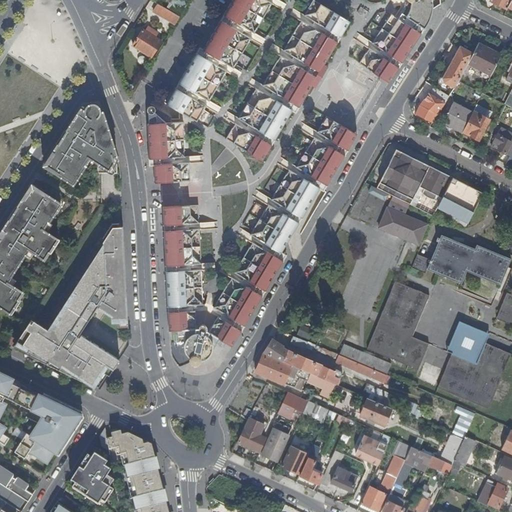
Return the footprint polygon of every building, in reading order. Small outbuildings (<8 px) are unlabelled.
[(251,38),(235,28),(238,23),(254,32),(271,2),(267,0),(231,0),(223,14),(229,18),(226,23),(220,20),(203,49),(200,55),(196,53),(179,83),(184,86),(181,91),(175,88),(166,104),(197,121),(202,124),(209,113),(204,109),(206,106),(190,97),(193,91),(209,100),(226,71),(211,61),(214,56),(233,67),(251,38)] [(190,0),(172,0),(168,8),(181,16),(190,0)] [(302,68),(280,55),(263,85),(286,98),(282,104),(260,90),(256,88),(238,118),(260,131),(257,136),(235,123),(226,139),(256,156),(289,100),(293,102),(343,17),(314,0),(312,0),(304,14),(326,27),(323,33),(301,20),(283,50),(305,62),(302,68)] [(404,0),(405,3),(404,8),(402,13),(414,21),(410,26),(399,18),(391,14),(373,43),(388,53),(385,58),(370,48),(360,63),(390,82),(399,67),(394,64),(397,58),(403,62),(421,33),(415,30),(419,25),(424,28),(429,20),(432,9),(432,0),(404,0)] [(490,0),(490,1),(507,9),(508,7),(511,0),(490,0)] [(179,18),(181,16),(168,8),(159,3),(154,11),(175,24),(179,18)] [(366,19),(370,13),(361,7),(357,13),(366,19)] [(414,21),(402,13),(399,18),(410,26),(414,21)] [(229,18),(223,14),(220,20),(226,23),(229,18)] [(326,27),(304,14),(301,20),(323,33),(326,27)] [(328,65),(324,63),(349,20),(343,17),(293,102),(289,100),(256,156),(262,160),(292,109),(296,111),(312,83),(315,86),(328,65)] [(254,32),(238,23),(235,28),(251,38),(254,32)] [(424,28),(419,25),(415,30),(421,33),(424,28)] [(134,45),(153,57),(162,41),(155,37),(158,32),(148,27),(146,31),(143,29),(134,45)] [(388,53),(373,43),(370,48),(385,58),(388,53)] [(502,55),(478,44),(473,54),(468,64),(483,71),(492,75),(502,55)] [(449,85),(454,89),(458,83),(460,81),(468,64),(473,54),(461,47),(443,79),(443,82),(449,85)] [(305,62),(283,50),(280,55),(302,68),(305,62)] [(403,62),(397,58),(394,64),(399,67),(403,62)] [(489,81),(492,75),(483,71),(480,76),(489,81)] [(446,91),(449,85),(443,82),(443,79),(440,78),(438,81),(438,83),(438,84),(438,85),(439,86),(440,87),(440,88),(446,91)] [(184,86),(179,83),(175,88),(181,91),(184,86)] [(286,98),(263,85),(260,90),(282,104),(286,98)] [(209,100),(193,91),(190,97),(206,106),(209,100)] [(436,114),(438,115),(447,99),(444,97),(442,101),(430,94),(421,106),(416,114),(432,123),(436,114)] [(462,132),(472,113),(453,103),(450,108),(448,107),(442,119),(445,121),(445,122),(462,132)] [(98,163),(98,173),(117,173),(117,162),(118,162),(103,112),(101,113),(100,111),(100,109),(99,108),(97,106),(95,105),(93,105),(91,105),(88,106),(87,108),(86,109),(85,111),(84,111),(81,109),(66,131),(67,132),(59,145),(58,144),(51,155),(53,156),(47,166),(49,167),(57,172),(55,173),(73,185),(85,166),(84,166),(89,158),(94,160),(98,163)] [(489,120),(473,112),(472,113),(462,132),(478,140),(489,120)] [(248,287),(231,277),(214,307),(203,304),(201,269),(188,270),(188,264),(201,263),(199,229),(186,230),(186,223),(199,223),(198,205),(169,206),(176,330),(184,329),(185,347),(186,353),(190,357),(194,360),(200,361),(205,359),(210,355),(219,340),(226,344),(277,257),(273,254),(318,179),(322,181),(352,131),(327,117),(318,132),(334,141),(331,147),(315,137),(297,167),(309,174),(306,179),(294,172),(290,170),(272,199),(286,208),(283,213),(273,207),(269,205),(251,234),(256,237),(267,244),(264,249),(252,242),(235,272),(251,282),(248,287)] [(260,131),(238,118),(235,123),(257,136),(260,131)] [(166,172),(166,181),(190,180),(189,162),(185,163),(178,163),(177,157),(185,156),(183,122),(154,123),(156,158),(160,158),(161,173),(166,172)] [(155,182),(166,181),(166,172),(161,173),(160,158),(156,158),(154,123),(150,124),(148,124),(147,124),(149,165),(154,165),(155,182)] [(59,145),(67,132),(66,131),(58,144),(59,145)] [(282,252),(320,188),(324,190),(357,135),(352,131),(322,181),(318,179),(273,254),(277,257),(226,344),(232,347),(287,256),(282,252)] [(334,141),(318,132),(315,137),(331,147),(334,141)] [(497,135),(494,141),(501,145),(500,147),(498,150),(505,153),(510,156),(511,152),(511,151),(511,140),(511,141),(497,135)] [(449,175),(413,157),(412,158),(412,157),(411,159),(406,156),(406,155),(405,154),(406,153),(392,147),(385,160),(386,160),(385,161),(387,162),(384,167),(383,167),(382,167),(372,187),(428,216),(449,175)] [(47,169),(49,167),(47,166),(53,156),(51,155),(44,167),(47,169)] [(88,168),(94,160),(89,158),(84,166),(85,166),(88,168)] [(309,174),(297,167),(294,172),(306,179),(309,174)] [(437,210),(469,224),(483,191),(451,178),(437,210)] [(32,184),(24,197),(26,198),(32,188),(34,189),(36,187),(32,184)] [(49,223),(61,204),(43,193),(42,194),(34,189),(32,188),(26,198),(24,197),(18,207),(18,208),(10,220),(9,220),(3,230),(6,232),(0,240),(0,306),(10,313),(18,300),(17,300),(22,292),(13,286),(8,283),(11,278),(10,277),(18,266),(25,255),(26,255),(29,250),(34,253),(44,259),(48,252),(49,252),(57,239),(47,233),(42,230),(48,222),(49,223)] [(383,204),(387,196),(371,188),(367,196),(383,204)] [(286,208),(272,199),(269,205),(273,207),(283,213),(286,208)] [(419,244),(428,224),(402,214),(405,208),(390,201),(379,228),(419,244)] [(176,330),(169,206),(163,207),(169,330),(176,330)] [(10,220),(18,208),(18,207),(9,220),(10,220)] [(52,225),(49,223),(48,222),(42,230),(47,233),(52,225)] [(91,384),(100,390),(109,376),(103,372),(108,365),(113,369),(119,360),(81,335),(76,332),(93,305),(98,308),(109,316),(111,315),(111,323),(117,323),(128,322),(123,227),(119,227),(118,223),(112,224),(103,238),(103,246),(104,252),(100,251),(73,292),(76,294),(53,329),(50,327),(48,330),(31,319),(18,341),(29,348),(25,353),(36,359),(39,355),(59,370),(60,368),(71,376),(73,373),(91,385),(91,384)] [(432,260),(419,254),(413,268),(426,274),(428,269),(462,283),(467,271),(501,285),(511,259),(478,245),(476,249),(442,235),(441,238),(438,238),(437,241),(439,242),(432,260)] [(267,244),(256,237),(252,242),(264,249),(267,244)] [(57,239),(49,252),(51,253),(59,241),(57,239)] [(34,253),(29,250),(26,255),(30,258),(34,253)] [(251,282),(235,272),(231,277),(248,287),(251,282)] [(226,286),(209,276),(206,281),(223,291),(226,286)] [(16,281),(11,278),(8,283),(13,286),(16,281)] [(396,281),(368,349),(418,370),(429,344),(413,337),(431,296),(396,281)] [(511,293),(507,291),(496,318),(511,324),(511,293)] [(73,292),(50,327),(53,329),(76,294),(73,292)] [(18,300),(10,313),(12,314),(20,302),(18,300)] [(76,332),(81,335),(98,308),(93,305),(76,332)] [(491,334),(461,321),(448,351),(453,353),(478,364),(487,343),(491,334)] [(384,382),(387,375),(340,355),(339,355),(308,341),(308,342),(293,336),(290,343),(304,349),(307,345),(337,358),(337,360),(338,363),(384,382)] [(273,338),(264,353),(336,384),(337,384),(338,384),(343,372),(336,369),(335,371),(281,347),(282,345),(273,338)] [(13,348),(25,353),(29,348),(18,341),(13,348)] [(511,355),(511,353),(487,343),(478,364),(453,353),(438,387),(489,409),(511,355)] [(344,344),(339,355),(340,355),(387,375),(391,364),(344,344)] [(333,391),(336,384),(264,353),(256,371),(301,390),(305,380),(307,381),(307,380),(326,389),(324,394),(329,397),(331,391),(333,391)] [(36,359),(59,370),(39,355),(36,359)] [(109,376),(113,369),(108,365),(103,372),(109,376)] [(0,511),(21,511),(22,511),(17,509),(24,499),(28,502),(33,494),(26,490),(29,485),(17,477),(15,479),(12,477),(14,475),(0,466),(0,482),(1,483),(0,484),(0,442),(5,446),(10,438),(1,432),(5,426),(0,422),(0,418),(8,403),(4,401),(7,395),(43,416),(42,418),(43,419),(41,422),(40,421),(39,423),(31,436),(28,434),(15,452),(25,458),(29,452),(47,463),(54,452),(58,446),(62,449),(69,439),(56,430),(60,424),(67,429),(69,426),(74,430),(83,417),(81,411),(69,405),(67,410),(61,407),(63,402),(44,393),(42,398),(30,392),(11,383),(14,378),(0,371),(0,511)] [(71,376),(91,385),(73,373),(71,376)] [(42,398),(44,393),(32,387),(14,378),(11,383),(30,392),(42,398)] [(367,383),(362,395),(367,397),(377,401),(382,389),(367,383)] [(402,398),(382,389),(377,401),(392,407),(397,410),(402,398)] [(291,417),(294,410),(290,408),(292,405),(295,407),(303,410),(307,401),(289,393),(279,412),(291,417)] [(385,425),(392,407),(377,401),(367,397),(360,414),(385,425)] [(305,408),(326,417),(329,409),(309,400),(305,408)] [(411,408),(409,414),(419,418),(422,412),(411,408)] [(346,427),(350,419),(329,409),(326,417),(322,426),(326,428),(330,420),(346,427)] [(469,425),(472,417),(459,412),(456,419),(464,423),(469,425)] [(297,425),(302,416),(298,414),(293,424),(297,425)] [(464,423),(456,419),(453,418),(451,425),(453,426),(462,429),(464,423)] [(262,428),(247,422),(239,442),(260,450),(265,437),(259,434),(262,428)] [(56,430),(69,439),(74,430),(69,426),(67,429),(60,424),(56,430)] [(462,429),(453,426),(450,432),(460,436),(462,429)] [(281,450),(289,433),(274,427),(261,454),(272,459),(277,448),(281,450)] [(105,429),(99,438),(102,447),(107,450),(110,447),(108,439),(105,429)] [(511,430),(503,449),(511,452),(511,430)] [(123,431),(111,434),(112,438),(114,446),(117,456),(120,455),(126,454),(129,465),(132,478),(137,498),(140,510),(140,511),(168,511),(152,445),(123,431)] [(465,465),(476,440),(466,435),(464,439),(455,460),(461,463),(465,465)] [(378,464),(383,454),(376,451),(379,443),(364,436),(357,451),(372,458),(370,461),(378,464)] [(291,445),(282,465),(299,473),(308,453),(291,445)] [(58,446),(54,452),(58,455),(62,449),(58,446)] [(413,464),(425,469),(432,455),(412,446),(405,461),(391,491),(382,510),(386,511),(402,511),(404,508),(402,507),(405,500),(403,499),(407,490),(403,488),(413,464)] [(276,461),(281,450),(277,448),(272,459),(276,461)] [(338,464),(343,453),(336,450),(328,466),(334,469),(335,466),(336,463),(338,464)] [(318,455),(310,451),(300,473),(319,482),(323,471),(322,467),(317,465),(315,470),(312,469),(318,455)] [(79,469),(71,482),(75,485),(88,493),(85,497),(98,506),(101,502),(109,488),(114,481),(107,477),(111,471),(105,467),(108,463),(94,454),(92,458),(83,471),(79,469)] [(126,466),(129,465),(126,454),(120,455),(123,467),(126,466)] [(497,472),(505,476),(507,477),(511,480),(511,479),(511,458),(506,455),(497,472)] [(83,471),(92,458),(88,456),(79,469),(83,471)] [(391,491),(405,461),(394,456),(387,473),(381,486),(391,491)] [(456,474),(461,463),(455,460),(453,464),(450,471),(456,474)] [(332,481),(339,467),(335,466),(334,469),(328,466),(321,482),(327,485),(330,480),(332,481)] [(339,467),(332,481),(351,490),(358,476),(339,467)] [(131,499),(137,498),(132,478),(129,479),(126,479),(131,499)] [(487,482),(478,501),(489,506),(490,504),(499,508),(508,488),(498,483),(497,486),(487,482)] [(88,493),(75,485),(72,489),(85,497),(88,493)] [(362,503),(379,511),(386,494),(370,486),(362,503)] [(109,488),(101,502),(105,504),(113,491),(109,488)] [(418,510),(421,511),(423,507),(426,499),(414,494),(411,502),(420,506),(418,510)] [(420,511),(421,511),(418,510),(420,506),(411,502),(406,511),(420,511)] [(70,511),(57,503),(51,511),(70,511)] [(370,511),(377,511),(379,511),(362,503),(360,507),(370,511)]
